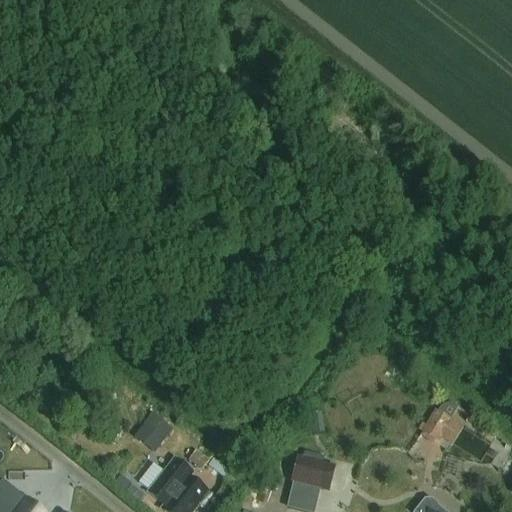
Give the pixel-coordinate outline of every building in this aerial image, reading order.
[(404,385),(404,358),(386,358),(387,385),(404,385)] [(435,408),(420,430),(449,449),(464,427),(435,408)] [(155,455),(173,432),(152,415),(134,439),(155,455)] [(165,511),(193,511),(200,504),(203,506),(210,496),(211,496),(191,480),(192,479),(194,477),(175,462),(149,495),(163,506),(162,508),(161,509),(162,510),(165,511)] [(299,462),(294,483),(321,489),(327,491),(332,470),(299,462)]
